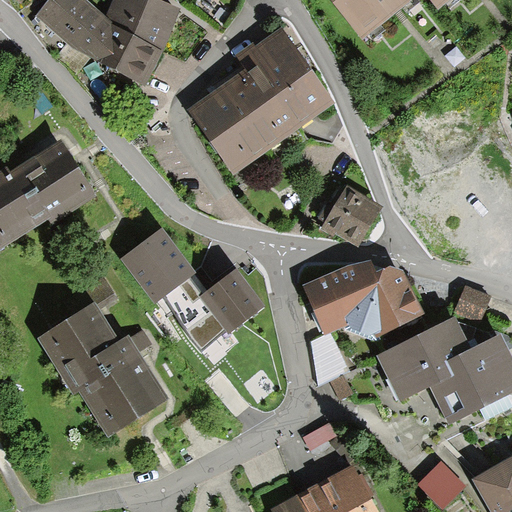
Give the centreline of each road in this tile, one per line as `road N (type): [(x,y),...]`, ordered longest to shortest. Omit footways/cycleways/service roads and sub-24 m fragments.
road 1 (residential): [(283,246),(219,233),(170,209),(0,15)]
road 2 (residential): [(396,259),(382,199),(331,70),(284,0)]
road 3 (residential): [(220,458),(285,427),(303,407),(283,246)]
road 4 (unclassified): [(48,511),(151,490),(220,458)]
